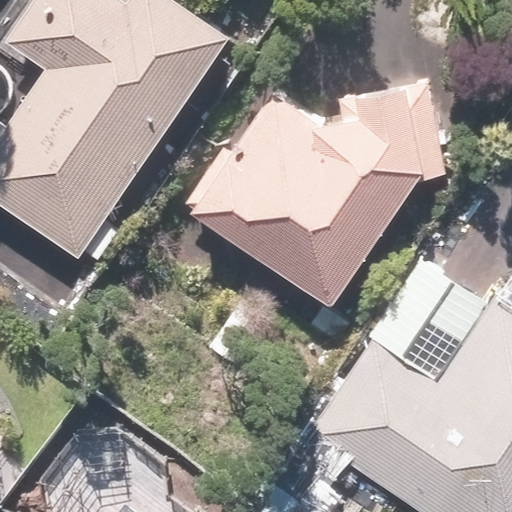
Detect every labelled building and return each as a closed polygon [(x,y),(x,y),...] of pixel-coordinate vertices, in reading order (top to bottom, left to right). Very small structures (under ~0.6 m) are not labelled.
[(43,0),(11,43),(47,70),(0,132),(0,191),(82,253),(250,31),(208,0),(43,0)] [(353,121),(290,77),(224,171),(217,166),(197,194),(347,299),(444,160),(426,71),(346,87),(353,121)] [(446,370),(385,327),(313,427),(433,511),(511,511),(511,285),(508,283),(446,370)] [(0,470),(18,444),(0,431),(0,470)] [(163,511),(131,489),(114,511),(163,511)]
